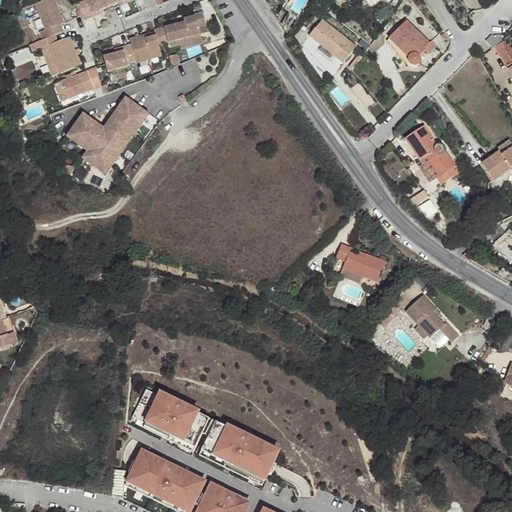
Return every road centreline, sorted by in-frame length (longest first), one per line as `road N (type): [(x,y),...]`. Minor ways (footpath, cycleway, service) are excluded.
road 1 (tertiary): [(355,166),(443,258),(511,298)]
road 2 (tertiary): [(248,8),(355,166)]
road 3 (residential): [(465,48),(355,166)]
road 4 (residential): [(248,8),(237,69),(182,119)]
road 5 (residential): [(189,0),(86,39),(92,56)]
road 6 (residential): [(121,511),(0,490)]
